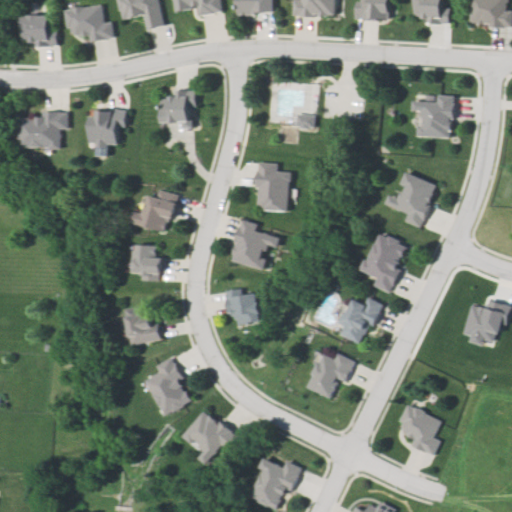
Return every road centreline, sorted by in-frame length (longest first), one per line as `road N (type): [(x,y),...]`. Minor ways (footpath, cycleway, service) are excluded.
road 1 (residential): [(240,44),(239,106),(193,293),(199,337),(237,399),(432,493)]
road 2 (residential): [(511,57),(213,43),(124,66),(0,79)]
road 3 (residential): [(317,511),(482,161),(495,57)]
